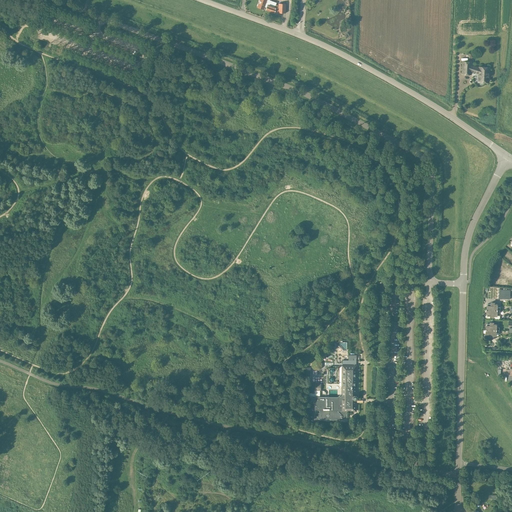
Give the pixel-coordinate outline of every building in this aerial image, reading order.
[(259,0),(260,0),(257,7),(263,9),(264,7),(266,7),(265,10),(266,10),(267,7),(264,6),(265,4),(267,4),(267,3),(268,3),(269,0),(270,0),(269,0),(259,0)] [(265,4),(264,6),(267,7),(266,10),(268,11),(274,13),(275,12),(278,13),(278,5),(276,4),(276,3),(270,0),(269,0),(270,0),(269,0),(268,3),(267,3),(267,4),(265,4)] [(479,68),(471,66),(471,62),(463,62),(462,74),(470,74),(471,70),(480,73),(479,75),(479,76),(479,81),(488,82),(488,77),(489,76),(489,75),(489,74),(489,73),(489,67),(479,67),(479,68)] [(500,313),(500,310),(486,309),(486,314),(487,314),(487,315),(489,315),(489,317),(494,317),(494,316),(497,316),(497,313),(500,313)] [(499,330),(485,329),(485,334),(489,334),(489,335),(484,335),(484,338),(493,338),(493,336),(496,336),(496,333),(499,333),(499,330)] [(321,363),(319,361),(314,361),(313,362),(312,367),(315,369),(318,369),(320,367),(321,363)] [(315,396),(315,410),(319,410),(319,413),(314,413),(314,419),(342,420),(347,420),(347,411),(356,411),(356,400),(357,398),(357,396),(356,395),(356,365),(342,365),(339,368),(339,385),(341,387),(342,387),(342,392),(342,395),(340,397),(315,396)]
